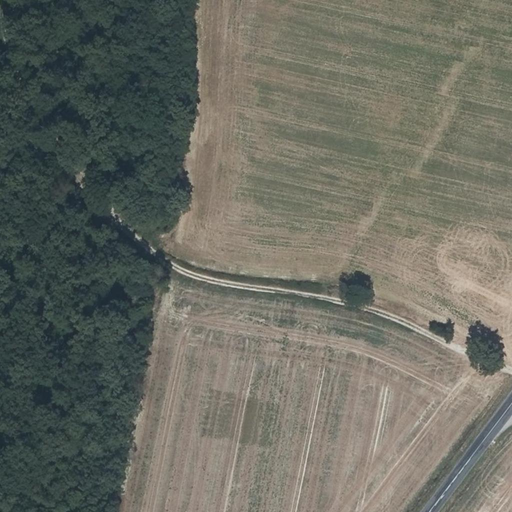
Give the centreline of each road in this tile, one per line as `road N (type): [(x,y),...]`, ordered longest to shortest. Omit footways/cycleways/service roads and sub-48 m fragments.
road 1 (track): [(511,377),(374,315),(172,273),(19,139),(0,65)]
road 2 (secondary): [(511,407),(432,511)]
